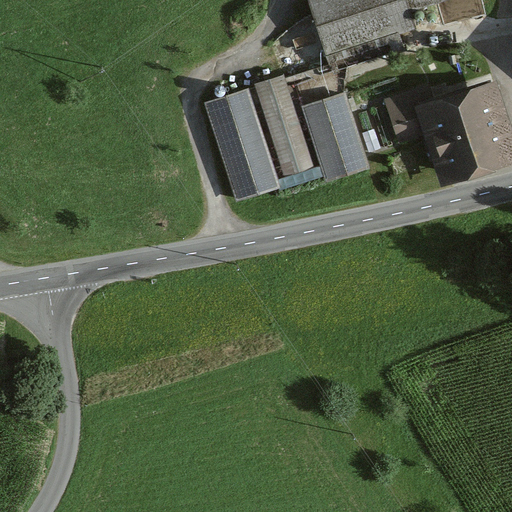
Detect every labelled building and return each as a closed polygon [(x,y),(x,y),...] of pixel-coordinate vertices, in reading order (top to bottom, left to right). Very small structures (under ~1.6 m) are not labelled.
[(422,0),(333,0),(303,12),(317,49),(425,8),(422,0)] [(281,82),(252,91),(279,176),(307,167),(281,82)] [(487,84),(409,108),(433,185),(511,161),(487,84)] [(246,94),(201,108),(230,203),(275,189),(246,94)] [(344,98),(300,112),(322,181),(366,167),(344,98)]
